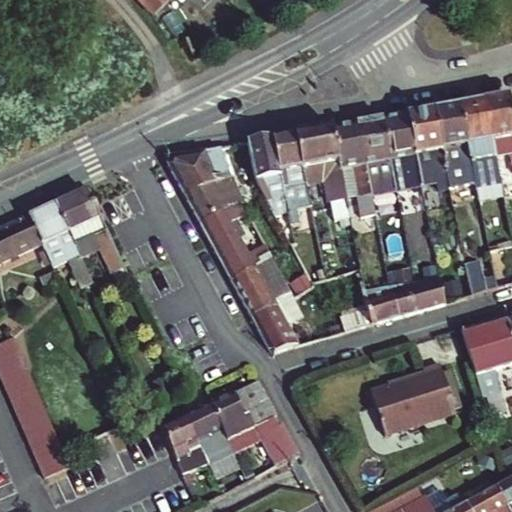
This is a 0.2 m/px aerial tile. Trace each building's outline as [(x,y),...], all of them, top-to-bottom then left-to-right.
[(137,0),(154,18),(172,0),(137,0)] [(511,212),(511,112),(508,97),(481,102),(500,185),(507,214),(511,212)] [(500,185),(481,102),(457,107),(474,185),(482,183),(484,189),(500,185)] [(474,185),(457,107),(431,111),(445,175),(448,187),(451,203),(458,201),(456,188),(474,185)] [(445,175),(431,111),(405,116),(414,159),(419,185),(436,182),(438,189),(448,187),(445,175)] [(414,159),(405,116),(379,121),(396,194),(420,190),(419,185),(414,159)] [(396,194),(379,121),(355,125),(371,199),(396,194)] [(371,199),(355,125),(330,129),(354,237),(362,273),(365,285),(368,299),(391,292),(371,199)] [(354,237),(330,129),(292,136),(305,187),(324,183),(336,239),(354,237)] [(305,187),(292,136),(271,140),(286,205),(288,214),(302,212),(297,188),(305,187)] [(286,205),(271,140),(246,145),(254,181),(261,194),(270,209),(286,205)] [(200,225),(235,206),(219,150),(172,158),(167,167),(200,225)] [(491,223),(484,189),(476,191),(484,224),(491,223)] [(68,232),(99,219),(85,192),(55,206),(68,232)] [(255,198),(259,206),(256,208),(266,225),(276,220),(270,209),(261,194),(255,198)] [(68,232),(55,206),(29,218),(41,245),(52,271),(80,258),(75,247),(68,232)] [(243,219),(235,207),(235,206),(200,225),(212,246),(236,233),(232,226),(243,219)] [(0,263),(41,245),(29,218),(0,231),(0,263)] [(232,282),(256,268),(236,233),(212,246),(232,282)] [(112,247),(108,238),(103,240),(107,249),(112,247)] [(87,255),(81,243),(75,247),(80,258),(87,255)] [(511,287),(504,251),(491,254),(499,291),(511,287)] [(251,317),(286,308),(284,303),(287,301),(280,287),(284,285),(264,253),(256,258),(260,266),(256,268),(232,282),(251,317)] [(487,294),(480,265),(465,268),(471,299),(487,294)] [(340,292),(365,285),(362,273),(336,279),(340,292)] [(439,279),(416,285),(404,288),(412,315),(446,306),(439,279)] [(368,300),(368,299),(365,285),(340,292),(344,307),(368,300)] [(391,292),(368,299),(368,300),(372,314),(375,326),(412,315),(404,288),(391,292)] [(347,319),(372,314),(368,300),(344,307),(347,319)] [(290,320),(286,308),(251,317),(272,355),(299,347),(295,335),(290,320)] [(350,333),(375,326),(372,314),(347,319),(350,333)] [(511,367),(511,333),(507,318),(461,332),(476,378),(511,367)] [(0,375),(23,365),(18,352),(0,360),(0,375)] [(29,379),(23,365),(0,375),(0,378),(4,389),(29,379)] [(424,376),(370,391),(383,436),(454,416),(440,366),(423,370),(424,376)] [(10,402),(35,391),(29,379),(4,389),(10,402)] [(260,384),(259,382),(236,393),(244,412),(268,399),(260,384)] [(16,415),(40,403),(35,391),(10,402),(16,415)] [(244,412),(236,393),(213,404),(229,441),(234,452),(261,441),(257,433),(256,429),(250,416),(246,418),(244,412)] [(277,422),(280,420),(268,399),(244,412),(246,418),(250,416),(256,429),(257,433),(277,422)] [(21,428),(46,417),(40,403),(16,415),(21,428)] [(229,441),(213,404),(188,415),(204,452),(210,465),(234,452),(229,441)] [(165,426),(165,427),(169,435),(186,475),(210,465),(204,452),(188,415),(165,426)] [(27,441),(52,430),(46,417),(21,428),(27,441)] [(266,454),(290,442),(284,429),(281,431),(277,422),(257,433),(261,441),(266,454)] [(32,454),(57,443),(52,430),(27,441),(32,454)] [(297,457),(290,442),(266,454),(273,470),(297,457)] [(37,466),(62,455),(57,443),(32,454),(37,466)] [(58,463),(65,461),(62,455),(37,466),(40,472),(57,464),(58,463)] [(40,472),(44,480),(61,473),(69,470),(65,461),(58,463),(57,464),(40,472)] [(497,490),(509,511),(511,511),(511,481),(510,482),(497,490)] [(509,511),(497,490),(466,506),(469,511),(509,511)] [(432,511),(426,500),(403,511),(432,511)]
